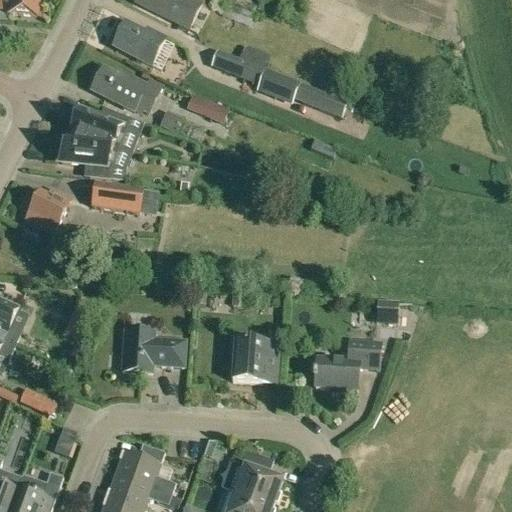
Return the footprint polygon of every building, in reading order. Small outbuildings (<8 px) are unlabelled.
[(11,0),(0,0),(0,10),(10,11),(9,16),(10,16),(11,0)] [(11,0),(10,16),(37,18),(38,0),(11,0)] [(189,32),(202,7),(188,0),(137,0),(135,5),(189,32)] [(222,19),(252,30),(257,17),(227,5),(222,19)] [(151,32),(149,37),(126,25),(114,49),(152,69),(167,40),(151,32)] [(239,62),(264,73),(269,60),(245,49),(239,62)] [(265,75),(265,73),(217,54),(213,65),(225,69),(223,74),(260,88),(265,75)] [(156,86),(150,83),(148,88),(125,77),(123,82),(103,72),(92,93),(135,114),(136,111),(142,114),(143,112),(148,114),(161,89),(156,86)] [(294,101),(299,88),(300,86),(265,73),(265,75),(260,88),(259,91),(258,93),(292,106),(294,101)] [(299,88),(294,101),(308,106),(343,119),(349,106),(313,93),(299,88)] [(229,111),(194,97),(188,113),(222,127),(229,111)] [(80,115),(71,138),(90,145),(100,149),(101,147),(118,154),(131,122),(109,114),(105,125),(80,115)] [(181,123),(168,118),(162,129),(174,135),(181,123)] [(90,145),(71,138),(70,142),(60,165),(61,165),(91,168),(90,181),(124,185),(125,176),(112,171),(112,170),(118,154),(101,147),(100,149),(90,145)] [(185,195),(186,186),(179,185),(178,193),(185,195)] [(92,210),(139,217),(143,193),(96,186),(92,210)] [(30,208),(32,210),(29,216),(25,223),(28,224),(24,231),(36,237),(39,230),(54,238),(71,203),(52,193),(49,199),(40,195),(37,200),(34,200),(30,208)] [(143,193),(139,217),(155,219),(158,195),(143,193)] [(110,255),(123,255),(123,242),(111,242),(110,255)] [(137,279),(152,280),(152,268),(137,268),(137,279)] [(195,294),(194,308),(205,308),(206,294),(195,294)] [(244,296),(233,295),(232,308),(243,309),(244,296)] [(0,341),(16,349),(21,337),(10,332),(19,313),(1,305),(3,301),(0,299),(0,341)] [(66,338),(83,345),(97,311),(80,304),(66,338)] [(377,305),(376,328),(398,329),(399,306),(377,305)] [(126,375),(127,377),(136,378),(138,376),(153,377),(153,369),(185,371),(187,345),(186,345),(155,343),(155,342),(155,335),(125,333),(122,375),(126,375)] [(16,349),(0,341),(0,355),(10,361),(16,349)] [(232,384),(276,387),(279,348),(235,345),(232,384)] [(349,345),(348,364),(317,362),(316,376),(315,381),(315,390),(358,393),(360,372),(379,373),(381,348),(350,345),(349,345)] [(53,403),(26,391),(20,404),(47,417),(53,403)] [(123,455),(114,478),(170,499),(174,488),(155,482),(160,468),(164,457),(142,449),(137,460),(123,455)] [(243,454),(238,469),(244,471),(244,470),(262,477),(268,462),(243,454)] [(0,466),(2,462),(0,461),(0,511),(10,511),(17,496),(0,489),(0,466)] [(244,471),(238,469),(230,466),(221,490),(235,495),(273,509),(282,484),(262,477),(244,470),(244,471)] [(17,494),(17,496),(10,511),(51,511),(55,505),(63,481),(50,476),(47,486),(41,503),(17,494)] [(170,511),(178,511),(182,503),(170,499),(114,478),(105,501),(134,511),(143,511),(147,503),(166,510),(168,511),(170,511)] [(235,495),(228,511),(271,511),(273,509),(235,495)] [(134,511),(105,501),(101,511),(134,511)]
